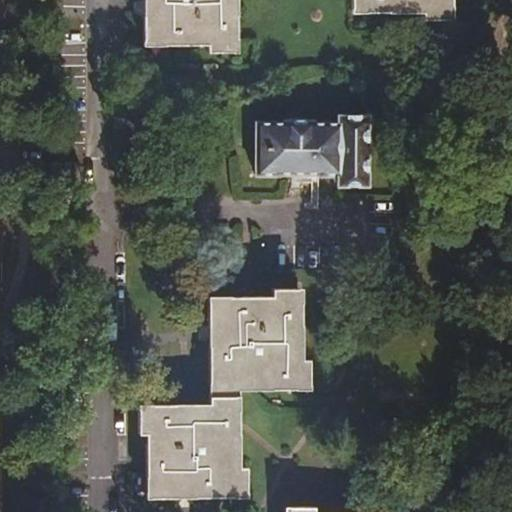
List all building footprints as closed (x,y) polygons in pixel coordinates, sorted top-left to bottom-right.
[(136,0),(136,35),(157,34),(157,42),(200,41),(200,49),(226,49),(225,34),(230,34),(230,12),(225,12),(224,0),(136,0)] [(341,0),(342,5),(355,5),(356,10),(413,9),(413,17),(444,16),(444,5),(447,5),(446,0),(341,0)] [(369,119),(340,119),(340,124),(340,177),(340,187),(368,188),(369,119)] [(340,124),(309,124),(309,122),(283,122),(283,125),(257,125),(257,177),(340,177),(340,124)] [(75,167),(54,167),(54,199),(75,199),(75,167)] [(287,361),(286,291),(262,291),(263,299),(219,300),(219,305),(199,305),(200,413),(129,413),(129,437),(136,437),(136,478),(141,478),(141,501),(221,500),(221,495),(237,495),(237,469),(224,470),(223,400),(227,400),(227,388),(261,388),(261,392),(286,392),(286,387),(299,387),(299,361),(287,361)]
